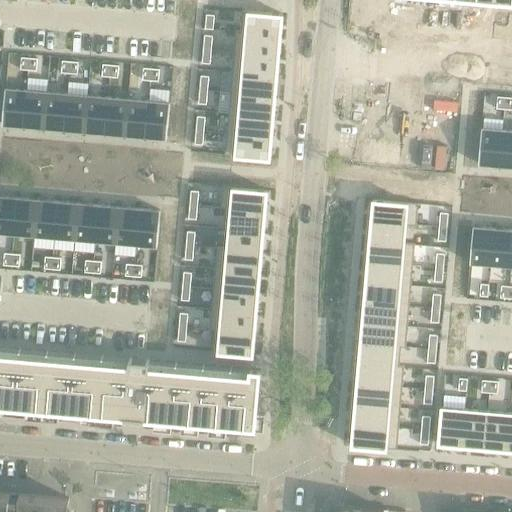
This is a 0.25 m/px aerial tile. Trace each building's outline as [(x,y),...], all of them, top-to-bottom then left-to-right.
[(236,31),(236,32),(281,36),(283,15),(243,12),(241,32),(236,31)] [(207,15),(205,30),(214,30),(215,16),(207,15)] [(389,25),(387,45),(423,49),(425,28),(389,25)] [(236,32),(234,52),(280,56),(281,36),(236,32)] [(205,36),(204,50),(212,51),(213,37),(205,36)] [(456,39),(455,51),(463,52),(464,40),(456,39)] [(387,45),(385,66),(421,69),(423,49),(387,45)] [(204,50),(202,64),(211,65),(212,51),(204,50)] [(455,51),(454,64),(462,64),(463,52),(455,51)] [(234,52),(233,73),(278,77),(280,56),(234,52)] [(22,58),(21,70),(29,71),(30,59),(22,58)] [(30,59),(29,71),(37,72),(38,59),(30,59)] [(63,62),(62,74),(70,74),(71,62),(63,62)] [(71,62),(70,74),(77,75),(79,63),(71,62)] [(103,65),(102,77),(110,78),(111,66),(103,65)] [(111,66),(110,78),(118,79),(119,67),(111,66)] [(385,66),(384,86),(419,89),(421,69),(385,66)] [(144,69),(143,81),(151,82),(152,69),(144,69)] [(152,69),(151,82),(159,82),(160,70),(152,69)] [(233,73),(231,93),(276,97),(278,77),(233,73)] [(201,76),(200,90),(208,91),(210,77),(201,76)] [(453,80),(451,92),(459,93),(461,81),(453,80)] [(384,86),(382,106),(417,110),(419,89),(384,86)] [(6,89),(3,125),(24,127),(27,91),(6,89)] [(200,90),(199,105),(207,105),(208,91),(200,90)] [(27,91),(24,127),(44,128),(47,93),(27,91)] [(451,92),(450,104),(458,105),(459,93),(451,92)] [(47,93),(44,128),(65,130),(68,95),(47,93)] [(231,93),(229,114),(274,117),(276,97),(231,93)] [(68,95),(65,130),(85,132),(88,96),(68,95)] [(88,96),(85,132),(105,134),(108,98),(88,96)] [(108,98),(105,134),(126,136),(129,100),(108,98)] [(498,98),(497,110),(505,111),(506,98),(498,98)] [(129,100),(126,136),(146,137),(149,102),(129,100)] [(149,102),(146,137),(167,139),(170,104),(149,102)] [(382,106),(380,127),(416,130),(417,110),(382,106)] [(229,114),(227,134),(272,138),(274,117),(229,114)] [(198,117),(197,131),(205,132),(206,118),(198,117)] [(449,120),(448,133),(456,133),(457,121),(449,120)] [(380,127),(378,147),(414,150),(416,130),(380,127)] [(482,129),(479,164),(500,166),(503,130),(482,129)] [(511,131),(503,130),(500,166),(511,167),(511,131)] [(197,131),(195,145),(204,146),(205,132),(197,131)] [(448,133),(447,145),(455,146),(456,133),(448,133)] [(227,134),(225,155),(271,159),(272,138),(227,134)] [(378,147),(376,168),(412,171),(414,150),(378,147)] [(446,153),(445,165),(453,166),(454,154),(446,153)] [(223,187),(221,208),(266,212),(268,191),(223,187)] [(191,192),(190,206),(198,206),(199,192),(191,192)] [(0,197),(0,233),(15,234),(18,199),(0,197)] [(18,199),(15,234),(35,236),(38,201),(18,199)] [(374,200),(372,222),(417,226),(419,204),(374,200)] [(38,201),(35,236),(55,238),(58,202),(38,201)] [(58,202),(55,238),(76,240),(79,204),(58,202)] [(79,204),(76,240),(96,242),(99,206),(79,204)] [(99,206),(96,242),(116,243),(119,208),(99,206)] [(190,206),(189,220),(197,221),(198,206),(190,206)] [(119,208),(116,243),(136,245),(140,209),(119,208)] [(221,208),(221,209),(225,210),(224,229),(264,233),(266,212),(221,208)] [(140,209),(136,245),(158,247),(161,211),(140,209)] [(441,215),(440,228),(448,228),(449,216),(441,215)] [(372,222),(370,242),(415,246),(415,245),(406,244),(407,226),(417,226),(372,222)] [(440,228),(439,240),(447,240),(448,228),(440,228)] [(474,228),(471,263),(491,265),(494,230),(474,228)] [(217,248),(217,249),(262,253),(264,233),(224,229),(224,230),(228,231),(227,249),(217,248)] [(511,231),(494,230),(491,265),(511,267),(511,263),(511,231)] [(188,232),(186,246),(195,247),(196,233),(188,232)] [(370,242),(368,262),(413,266),(415,246),(370,242)] [(186,246),(185,260),(193,261),(195,247),(186,246)] [(217,249),(215,269),(261,273),(262,253),(217,249)] [(5,254),(4,266),(12,267),(13,255),(5,254)] [(13,255),(12,267),(20,267),(21,255),(13,255)] [(437,256),(436,268),(444,269),(445,257),(437,256)] [(45,257),(44,270),(52,270),(53,258),(45,257)] [(53,258),(52,270),(60,271),(61,259),(53,258)] [(86,261),(85,273),(93,274),(94,262),(86,261)] [(94,262),(93,274),(101,275),(102,262),(94,262)] [(368,262),(366,283),(412,287),(413,266),(368,262)] [(127,265),(126,277),(134,277),(135,265),(127,265)] [(135,265),(134,277),(142,278),(143,266),(135,265)] [(436,268),(435,280),(443,281),(444,269),(436,268)] [(215,269),(214,290),(259,294),(261,273),(215,269)] [(184,273),(183,287),(191,288),(192,274),(184,273)] [(366,283),(365,303),(410,307),(412,287),(366,283)] [(482,285),(480,297),(489,298),(490,285),(482,285)] [(183,287),(182,301),(190,302),(191,288),(183,287)] [(502,287),(501,299),(509,299),(510,287),(502,287)] [(214,290),(212,310),(257,314),(259,294),(214,290)] [(434,297),(433,309),(441,309),(442,297),(434,297)] [(365,303),(363,323),(408,327),(410,307),(365,303)] [(433,309),(431,321),(439,322),(441,309),(433,309)] [(212,310),(210,331),(255,335),(257,314),(212,310)] [(180,314),(179,328),(187,329),(188,315),(180,314)] [(363,323),(361,344),(406,348),(408,327),(363,323)] [(179,328),(178,342),(186,343),(187,329),(179,328)] [(210,331),(215,332),(213,352),(253,356),(255,335),(210,331)] [(430,337),(429,349),(437,350),(438,338),(430,337)] [(361,344),(359,364),(404,368),(405,367),(400,366),(401,348),(406,348),(361,344)] [(429,349),(428,362),(436,362),(437,350),(429,349)] [(0,406),(16,408),(43,410),(71,412),(98,415),(125,417),(145,419),(172,421),(199,424),(227,426),(256,428),(261,371),(251,371),(251,376),(231,375),(204,372),(176,370),(150,368),(150,361),(130,359),(129,366),(103,363),(75,361),(48,359),(20,356),(0,354),(0,406)] [(359,364),(358,384),(403,388),(404,368),(359,364)] [(426,378),(425,390),(433,391),(434,379),(426,378)] [(460,379),(459,391),(467,392),(468,380),(460,379)] [(483,381),(482,393),(490,394),(491,382),(483,381)] [(491,382),(490,394),(498,394),(499,382),(491,382)] [(358,384),(356,405),(401,409),(403,388),(358,384)] [(425,390),(424,402),(432,403),(433,391),(425,390)] [(356,405),(354,425),(399,429),(401,409),(356,405)] [(442,408),(438,445),(462,447),(465,410),(442,408)] [(465,410),(462,447),(485,449),(488,412),(465,410)] [(488,412),(485,449),(507,451),(511,414),(488,412)] [(423,419),(422,431),(430,431),(431,419),(423,419)] [(354,425),(352,446),(397,450),(397,449),(399,429),(354,425)] [(422,431),(421,443),(429,444),(430,431),(422,431)] [(0,511),(68,511),(70,499),(0,493),(0,511)]
